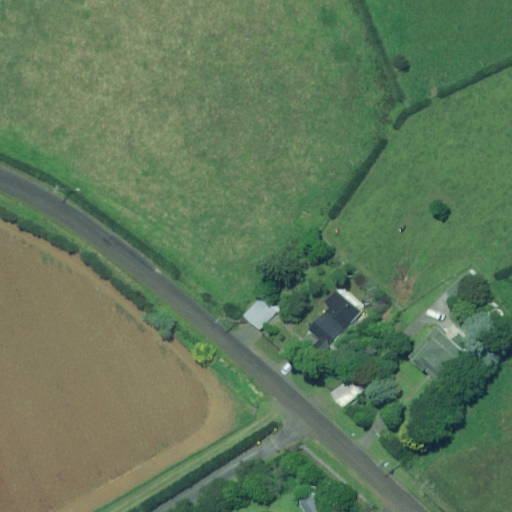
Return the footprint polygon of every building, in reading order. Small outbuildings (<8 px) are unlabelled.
[(451,292),(446,286),(433,296),(438,303),(451,292)] [(366,313),(341,291),(324,310),(329,314),(315,331),(325,340),(321,344),(338,360),(349,348),(341,340),(366,313)] [(276,312),(262,301),(249,318),(263,329),(276,312)] [(458,327),(450,337),(442,330),(426,349),(424,347),(415,357),(444,383),(469,354),(457,343),(466,334),(458,327)] [(368,393),(355,378),(336,394),(350,409),(368,393)] [(329,511),(317,494),(302,505),(306,511),(329,511)]
